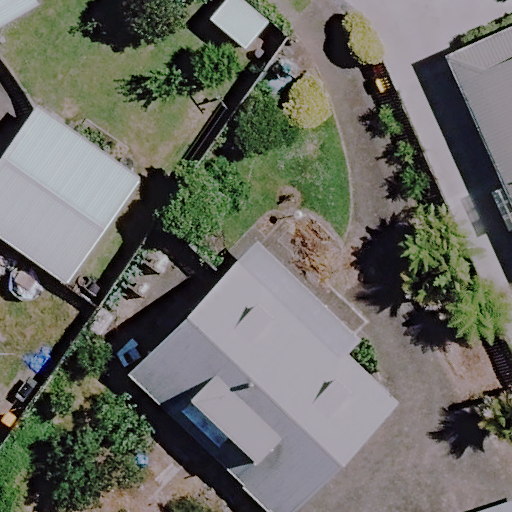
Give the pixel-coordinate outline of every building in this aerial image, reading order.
[(30,0),(0,0),(0,29),(35,8),(30,0)] [(511,31),(446,59),(511,219),(511,31)] [(36,117),(0,164),(0,242),(58,287),(132,190),(36,117)] [(245,245),(118,376),(257,511),(295,511),(404,400),(245,245)] [(511,511),(511,494),(455,511),(511,511)]
